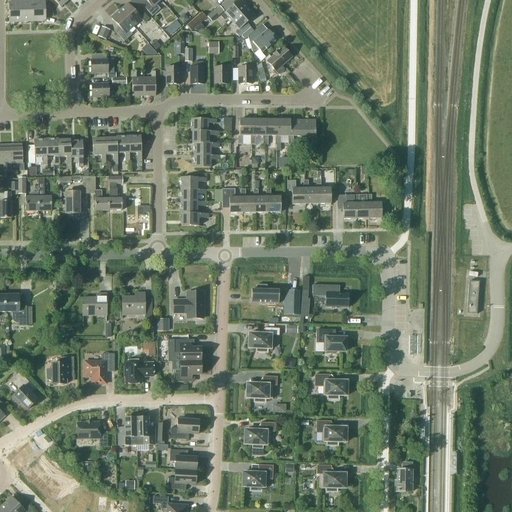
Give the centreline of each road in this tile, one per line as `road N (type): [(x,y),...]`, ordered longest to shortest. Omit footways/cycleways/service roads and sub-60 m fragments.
road 1 (unclassified): [(395,364),(386,346),(381,255),(224,252)]
road 2 (unclassified): [(487,0),(470,165),(495,250)]
road 3 (residential): [(0,444),(92,400),(218,399)]
road 4 (unclassified): [(395,364),(452,372),(480,360),(497,325),(495,250)]
road 5 (residential): [(154,111),(179,98),(300,100),(309,91),(294,74)]
road 6 (unclassified): [(157,253),(0,255)]
road 7 (unclassified): [(383,511),(385,384),(395,364)]
road 8 (residential): [(218,399),(224,252)]
road 9 (residential): [(157,253),(154,111)]
road 10 (residential): [(70,113),(69,32),(100,0)]
